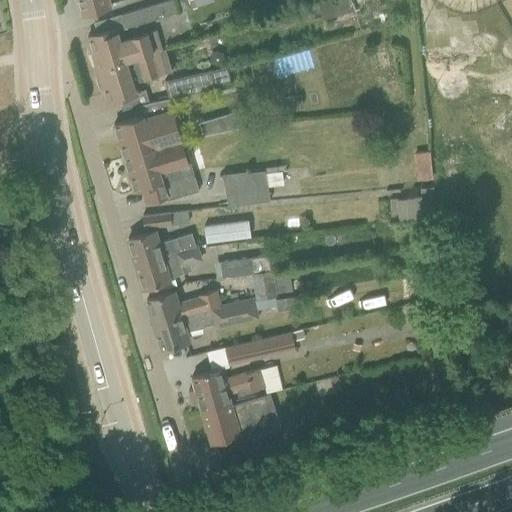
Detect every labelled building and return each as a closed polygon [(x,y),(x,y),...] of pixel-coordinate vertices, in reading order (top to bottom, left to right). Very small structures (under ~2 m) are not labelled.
[(77,0),(81,15),(110,6),(108,0),(77,0)] [(122,15),(149,6),(146,0),(124,0),(118,2),(122,15)] [(125,28),(177,12),(173,0),(168,0),(149,6),(122,15),(125,28)] [(146,32),(127,38),(123,26),(87,36),(92,51),(89,54),(93,65),(96,65),(97,70),(126,61),(158,52),(152,31),(147,33),(146,32)] [(133,84),(165,74),(158,52),(126,61),(97,70),(99,74),(96,77),(100,88),(103,89),(107,103),(137,94),(133,84)] [(168,98),(228,84),(224,67),(210,70),(164,81),(168,98)] [(125,121),(114,124),(124,158),(172,143),(182,141),(179,129),(172,107),(171,108),(143,116),(141,116),(125,121)] [(235,113),(221,117),(225,130),(239,128),(235,113)] [(166,201),(198,191),(182,141),(172,143),(124,158),(134,191),(141,189),(146,205),(166,199),(166,201)] [(228,206),(252,203),(246,171),(221,175),(228,206)] [(144,228),(171,224),(170,212),(142,215),(144,228)] [(205,243),(250,237),(248,219),(203,225),(205,243)] [(191,233),(160,243),(156,230),(127,238),(135,263),(183,249),(198,247),(197,244),(194,245),(191,233)] [(188,265),(202,261),(198,247),(183,249),(135,263),(143,288),(171,279),(170,278),(190,272),(188,265)] [(276,254),(269,255),(271,269),(290,267),(288,256),(276,257),(276,254)] [(251,274),(270,270),(271,270),(269,255),(219,261),(222,277),(251,274)] [(442,295),(445,295),(441,269),(422,272),(425,299),(442,295)] [(274,278),(252,281),(255,300),(275,296),(275,297),(303,292),(299,275),(274,278)] [(203,309),(221,306),(216,289),(197,295),(198,297),(182,302),(185,310),(179,312),(172,291),(146,299),(154,324),(203,309)] [(432,352),(454,348),(442,295),(425,299),(421,300),(422,303),(425,318),(429,336),(432,352)] [(215,325),(255,315),(251,300),(221,306),(203,309),(154,324),(161,349),(187,341),(184,332),(204,327),(204,326),(215,323),(215,325)] [(291,335),(290,331),(224,347),(228,364),(295,349),(294,344),(291,335)] [(196,373),(210,370),(207,353),(193,355),(196,373)] [(252,391),(265,387),(259,368),(223,379),(219,368),(191,377),(194,388),(188,390),(191,401),(198,399),(201,410),(229,402),(227,394),(236,391),(238,397),(252,393),(252,391)] [(229,402),(201,410),(211,444),(236,436),(237,441),(280,428),(270,394),(231,406),(229,402)]
